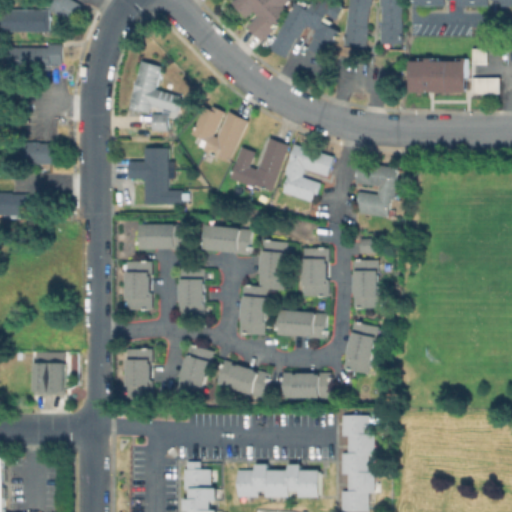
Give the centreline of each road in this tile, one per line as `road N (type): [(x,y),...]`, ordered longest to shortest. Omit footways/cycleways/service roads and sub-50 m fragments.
road 1 (residential): [(175,0),(232,63),(330,121),(511,129)]
road 2 (residential): [(98,328),(162,326),(324,361),(336,344),(336,222)]
road 3 (residential): [(95,445),(96,217)]
road 4 (residential): [(96,217),(101,59),(134,0)]
